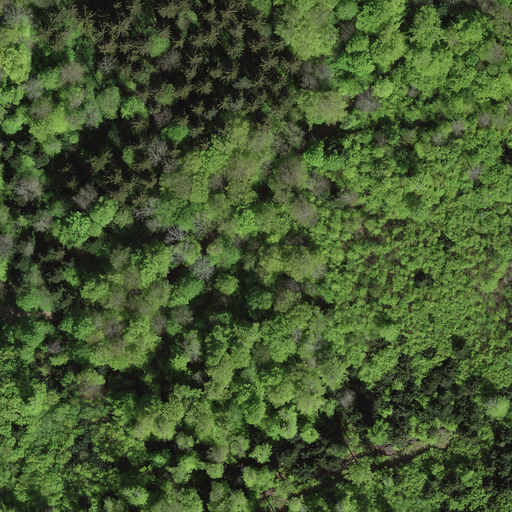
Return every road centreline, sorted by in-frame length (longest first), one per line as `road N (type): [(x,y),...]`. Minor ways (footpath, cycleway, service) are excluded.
road 1 (track): [(474,0),(258,187),(189,268),(36,318),(0,310)]
road 2 (track): [(255,511),(457,433)]
road 3 (track): [(317,135),(511,100)]
